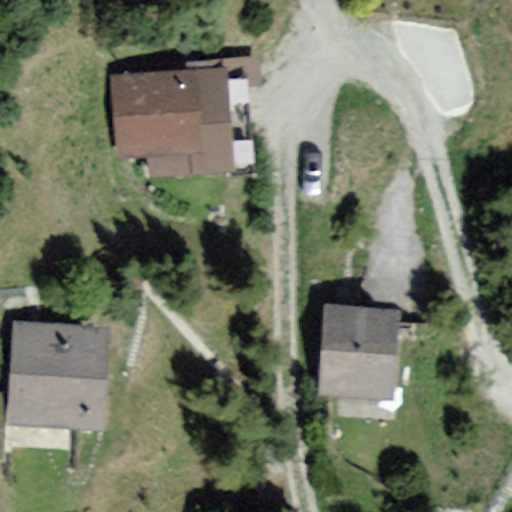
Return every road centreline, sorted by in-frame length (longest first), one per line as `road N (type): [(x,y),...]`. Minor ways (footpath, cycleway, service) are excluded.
road 1 (residential): [(341,66),(291,83),(275,148),(295,445),(310,511)]
road 2 (residential): [(511,395),(494,385),(424,114),(382,79),(341,66)]
